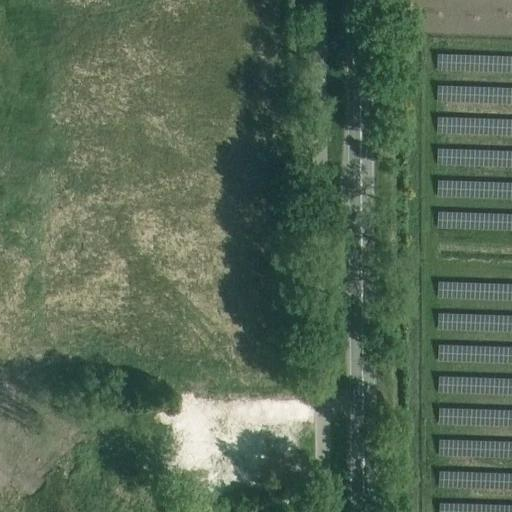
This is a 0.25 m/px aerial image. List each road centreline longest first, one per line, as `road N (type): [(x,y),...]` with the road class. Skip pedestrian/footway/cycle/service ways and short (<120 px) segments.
road 1 (unclassified): [(318,0),(322,511)]
road 2 (secondary): [(359,0),(362,511)]
